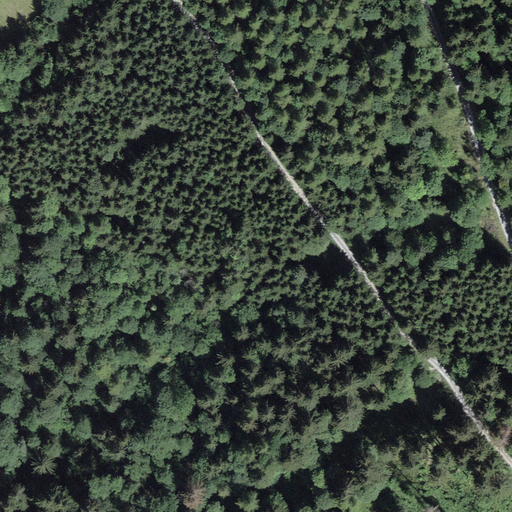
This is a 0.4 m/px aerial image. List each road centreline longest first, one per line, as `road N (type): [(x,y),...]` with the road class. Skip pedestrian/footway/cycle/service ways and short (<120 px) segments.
road 1 (track): [(511,456),(452,375),(417,345),(262,134)]
road 2 (track): [(428,0),(511,224)]
road 3 (track): [(262,134),(232,74),(174,0)]
